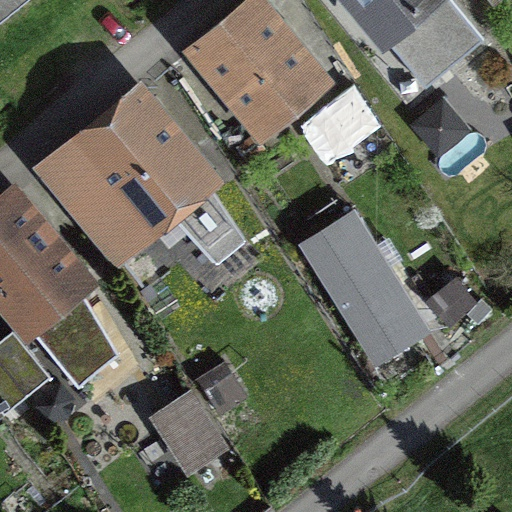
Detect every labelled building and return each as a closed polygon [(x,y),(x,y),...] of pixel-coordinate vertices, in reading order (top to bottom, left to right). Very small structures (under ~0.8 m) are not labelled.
[(0,0),(0,35),(43,0),(0,0)] [(262,0),(257,0),(188,59),(269,155),(342,94),(262,0)] [(451,0),(337,0),(389,60),(455,4),(451,0)] [(144,92),(44,173),(127,275),(227,194),(144,92)] [(368,191),(305,218),(365,352),(428,325),(368,191)] [(16,195),(0,208),(0,310),(35,353),(102,298),(16,195)] [(195,376),(153,400),(187,462),(230,438),(195,376)]
